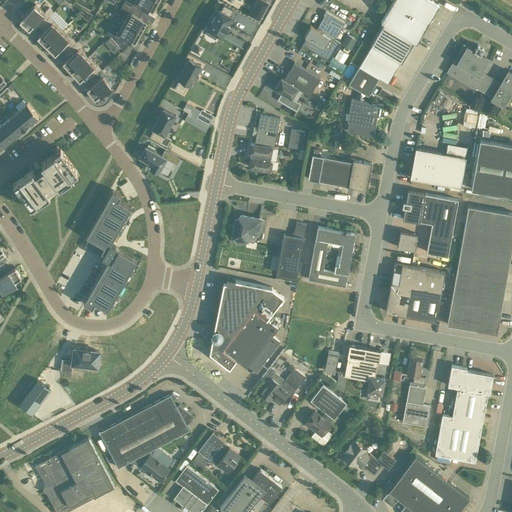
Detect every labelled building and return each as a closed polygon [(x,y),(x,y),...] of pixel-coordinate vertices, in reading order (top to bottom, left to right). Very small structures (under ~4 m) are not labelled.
[(124,0),(124,2),(139,10),(142,5),(152,11),(158,0),(124,0)] [(263,0),(256,0),(248,15),(259,20),(269,3),(263,0)] [(372,45),(359,66),(379,78),(387,83),(400,62),(401,62),(413,41),(416,43),(438,4),(431,0),(393,0),(381,22),(383,23),(371,44),(372,45)] [(137,15),(139,10),(124,2),(118,12),(124,15),(121,20),(141,32),(147,21),(137,15)] [(35,3),(19,21),(29,30),(37,21),(41,25),(49,16),(50,16),(54,11),(49,7),(44,12),(35,3)] [(219,8),(207,28),(221,36),(225,28),(226,29),(229,24),(228,23),(232,16),(230,14),(232,9),(224,4),(221,9),(219,8)] [(315,29),(330,38),(334,40),(335,38),(344,22),(326,11),(315,29)] [(45,29),(37,37),(46,46),(63,28),(49,16),(41,25),(45,29)] [(106,33),(122,42),(124,37),(135,42),(141,32),(121,20),(117,27),(112,24),(106,33)] [(306,38),(302,44),(309,48),(329,59),(340,41),(335,38),(334,40),(330,38),(315,29),(311,26),(305,37),(306,38)] [(63,28),(46,46),(55,55),(63,46),(67,50),(76,41),(63,28)] [(356,40),(347,35),(342,43),(351,49),(356,40)] [(105,42),(115,53),(121,48),(120,47),(114,40),(111,37),(105,42)] [(116,38),(114,40),(120,47),(125,43),(122,42),(116,38)] [(71,54),(62,62),(71,72),(87,56),(81,49),(83,47),(77,40),(76,41),(67,50),(71,54)] [(483,92),(491,79),(482,74),(490,60),(480,54),(483,48),(478,45),(474,51),(463,44),(447,71),(474,87),(483,92)] [(337,47),(329,65),(341,71),(345,63),(343,62),(347,52),(337,47)] [(87,56),(71,72),(79,81),(88,73),(92,77),(101,68),(89,55),(87,56)] [(188,58),(178,77),(179,78),(174,88),(183,93),(188,83),(190,84),(192,79),(194,80),(198,73),(196,72),(200,65),(188,58)] [(281,78),(304,92),(309,95),(319,77),(294,62),(283,79),(281,77),(281,78)] [(351,98),(347,118),(351,124),(348,126),(348,129),(350,132),(353,132),(356,130),(356,129),(374,132),(377,117),(379,115),(381,116),(383,104),(363,100),(364,94),(368,96),(379,78),(359,66),(348,84),(357,89),(355,98),(351,98)] [(95,81),(86,89),(95,99),(99,95),(101,96),(107,91),(106,89),(111,86),(103,77),(106,74),(101,68),(92,77),(95,81)] [(491,79),(483,92),(492,97),(491,98),(502,105),(510,92),(511,93),(511,72),(508,70),(500,84),(491,79)] [(304,92),(281,78),(274,88),(285,94),(281,101),(296,111),(300,103),(291,98),(297,88),(304,92)] [(392,94),(381,88),(377,94),(388,100),(392,94)] [(439,92),(433,101),(451,111),(457,102),(439,92)] [(323,103),(319,101),(314,108),(319,111),(323,103)] [(27,102),(18,109),(30,123),(39,116),(27,102)] [(154,128),(150,136),(160,142),(164,134),(165,134),(168,127),(169,127),(169,126),(171,123),(171,122),(175,115),(175,114),(164,108),(163,108),(153,127),(152,128),(153,128),(154,128)] [(18,109),(10,116),(22,130),(30,123),(18,109)] [(201,109),(197,117),(209,124),(213,116),(201,109)] [(255,140),(274,144),(280,117),(260,114),(255,140)] [(10,116),(2,123),(13,137),(22,130),(10,116)] [(2,123),(0,124),(0,138),(5,144),(13,137),(2,123)] [(288,146),(298,148),(300,149),(304,131),(291,129),(288,146)] [(511,195),(511,143),(479,138),(470,188),(511,195)] [(274,144),(255,140),(254,143),(250,142),(248,152),(251,152),(248,166),(270,170),(272,161),(269,160),(272,147),(274,147),(274,144)] [(467,147),(447,143),(445,152),(415,147),(415,150),(417,150),(413,175),(410,174),(410,177),(460,186),(466,156),(467,147)] [(145,146),(139,156),(148,161),(151,162),(152,163),(150,167),(158,171),(166,158),(176,164),(179,158),(164,150),(161,155),(154,151),(155,149),(148,145),(147,147),(145,146)] [(31,170),(13,183),(31,207),(50,193),(47,190),(56,183),(59,186),(78,172),(60,148),(41,162),(43,166),(35,172),(32,169),(31,170)] [(312,153),(307,178),(321,181),(366,189),(371,162),(353,159),(352,161),(328,156),(329,152),(321,151),(320,155),(312,153)] [(405,206),(402,218),(419,221),(419,220),(425,193),(424,193),(425,192),(408,189),(405,201),(403,201),(402,206),(405,206)] [(419,220),(432,222),(453,226),(458,199),(425,193),(419,220)] [(131,206),(110,194),(86,235),(89,236),(84,245),(107,259),(86,296),(107,309),(136,258),(118,248),(119,247),(110,242),(131,206)] [(231,202),(233,213),(248,210),(246,200),(231,202)] [(497,332),(511,245),(511,212),(468,205),(447,324),(497,332)] [(233,230),(231,231),(232,233),(232,237),(234,237),(234,239),(235,241),(236,243),(238,244),(240,243),(242,243),(244,241),(244,239),(247,239),(253,241),(256,237),(257,230),(264,232),(265,227),(258,226),(260,218),(239,214),(236,216),(233,230)] [(296,276),(306,223),(296,221),(293,235),(284,233),(276,273),(296,276)] [(453,226),(432,222),(426,251),(447,255),(453,226)] [(345,286),(355,233),(318,225),(316,238),(308,279),(345,286)] [(414,249),(417,234),(400,230),(397,246),(414,249)] [(391,282),(441,291),(445,271),(395,262),(391,282)] [(15,267),(3,274),(0,268),(0,290),(2,289),(4,291),(16,283),(14,281),(21,277),(15,267)] [(229,367),(235,359),(247,367),(253,359),(261,365),(279,341),(271,335),(278,327),(266,318),(284,296),(271,286),(235,279),(226,277),(216,326),(218,327),(218,329),(215,329),(213,331),(212,333),(214,338),(216,339),(215,341),(214,341),(212,349),(216,353),(218,354),(217,355),(217,356),(220,358),(219,359),(229,367)] [(441,291),(391,282),(385,311),(435,320),(441,291)] [(347,355),(348,356),(344,375),(368,380),(369,375),(375,376),(377,361),(378,361),(380,350),(349,344),(347,355)] [(72,359),(62,358),(60,369),(71,371),(72,363),(97,366),(99,350),(74,347),(72,359)] [(410,357),(407,374),(414,376),(413,381),(410,381),(423,384),(424,384),(425,378),(419,376),(422,359),(410,357)] [(463,388),(466,369),(467,368),(451,364),(448,385),(457,387),(463,388)] [(267,382),(259,392),(261,393),(260,395),(261,395),(264,397),(267,400),(268,399),(270,400),(273,396),(275,397),(278,400),(281,402),(284,399),(286,401),(296,388),(305,376),(294,367),(285,380),(281,384),(271,376),(274,372),(275,371),(271,367),(262,378),(267,382)] [(463,388),(487,392),(489,393),(493,374),(466,369),(463,388)] [(337,373),(335,387),(342,388),(344,374),(337,373)] [(379,401),(380,393),(382,394),(384,378),(375,376),(369,375),(368,380),(366,391),(367,391),(366,399),(379,401)] [(37,378),(19,403),(32,413),(50,388),(37,378)] [(423,387),(423,384),(410,381),(402,421),(426,426),(430,405),(422,404),(425,387),(423,387)] [(325,412),(322,416),(329,422),(333,417),(334,418),(346,402),(322,383),(310,399),(325,412)] [(487,392),(463,388),(457,387),(452,416),(442,414),(435,454),(475,461),(487,392)] [(177,406),(170,393),(99,431),(118,467),(131,460),(150,450),(189,429),(187,425),(190,421),(188,420),(191,417),(178,406),(177,406)] [(331,423),(329,422),(322,416),(314,410),(305,422),(315,430),(311,436),(323,445),(332,434),(326,429),(331,423)] [(357,418),(362,421),(367,414),(363,410),(357,418)] [(212,432),(198,450),(209,460),(210,458),(211,458),(213,454),(215,453),(217,455),(222,448),(220,446),(221,444),(224,441),(212,432)] [(94,496),(114,485),(88,437),(35,465),(44,483),(44,485),(43,487),(47,489),(59,510),(92,493),(94,496)] [(359,462),(366,453),(364,451),(365,450),(354,441),(353,442),(351,441),(343,452),(345,453),(343,456),(354,465),(357,461),(359,462)] [(217,455),(213,460),(217,463),(227,471),(239,456),(229,447),(227,449),(224,446),(222,448),(217,455)] [(150,450),(131,460),(133,465),(139,469),(141,466),(147,471),(147,473),(150,473),(160,480),(169,468),(150,454),(151,453),(150,450)] [(383,450),(377,458),(369,453),(368,454),(366,453),(359,462),(374,473),(381,464),(388,469),(395,460),(383,450)] [(400,511),(428,511),(451,482),(415,455),(388,490),(406,503),(400,511)] [(208,463),(201,457),(197,462),(204,468),(208,463)] [(180,461),(176,458),(171,465),(175,468),(180,461)] [(187,464),(176,478),(175,479),(183,485),(173,497),(192,511),(200,511),(218,489),(187,464)] [(227,511),(254,511),(249,508),(258,496),(259,496),(260,495),(269,501),(281,485),(260,468),(252,479),(253,480),(253,481),(244,474),(220,506),(227,511)] [(456,511),(469,496),(451,482),(428,511),(456,511)]
